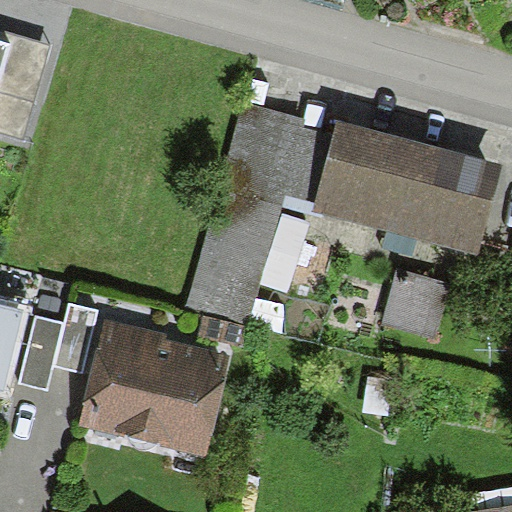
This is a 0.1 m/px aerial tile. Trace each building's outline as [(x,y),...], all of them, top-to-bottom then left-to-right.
[(0,150),(34,40),(0,29),(0,150)] [(511,245),(511,156),(257,91),(203,301),(281,321),(312,199),(511,250),(511,245)] [(400,272),(392,328),(450,335),(457,280),(400,272)] [(55,301),(0,288),(0,380),(35,389),(55,301)] [(263,353),(134,317),(106,417),(234,454),(263,353)] [(293,509),(309,511),(319,511),(336,428),(310,423),(293,509)] [(372,511),(399,511),(411,452),(385,447),(372,511)] [(511,511),(511,481),(472,488),(475,502),(470,504),(471,511),(511,511)]
